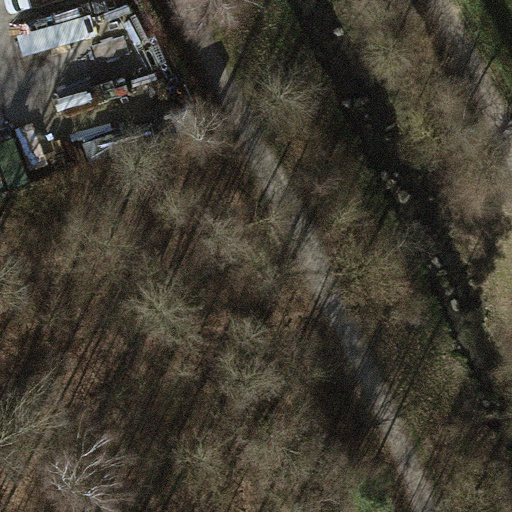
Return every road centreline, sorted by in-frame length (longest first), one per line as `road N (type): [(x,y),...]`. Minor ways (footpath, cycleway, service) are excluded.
road 1 (track): [(187,0),(423,511)]
road 2 (track): [(436,0),(511,151)]
